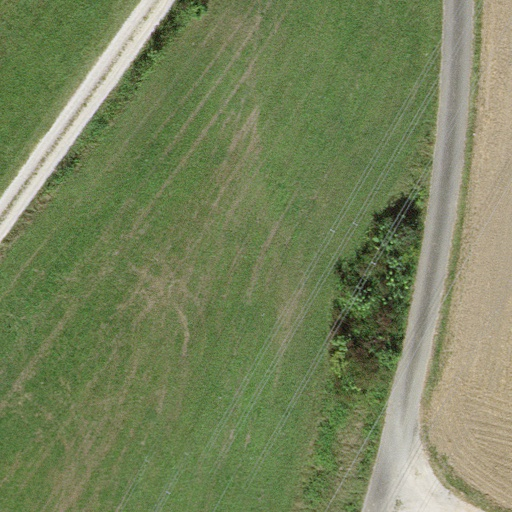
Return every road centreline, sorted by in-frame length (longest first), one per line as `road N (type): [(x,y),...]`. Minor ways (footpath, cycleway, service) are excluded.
road 1 (track): [(392,511),(442,280),(466,0)]
road 2 (track): [(0,245),(173,0)]
